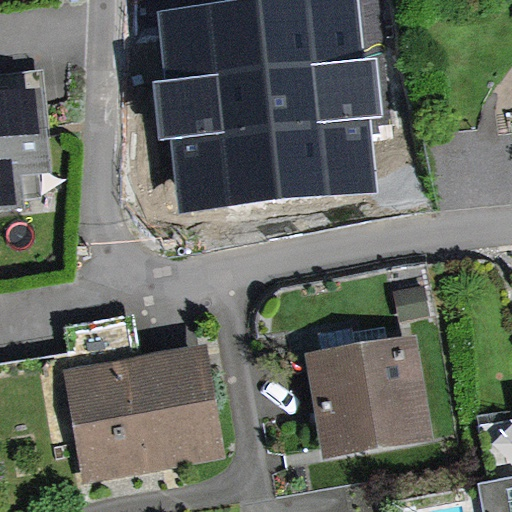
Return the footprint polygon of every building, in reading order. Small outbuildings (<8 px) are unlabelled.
[(39,168),(32,102),(0,105),(0,206),(12,205),(9,171),(39,168)] [(88,472),(216,450),(201,361),(136,372),(128,321),(81,329),(66,354),(77,415),(88,472)] [(331,415),(336,447),(415,434),(402,355),(357,363),(351,330),(317,336),(319,347),(290,352),(294,373),(323,368),(330,407),(322,408),(324,416),(331,415)] [(40,358),(50,420),(77,415),(66,354),(40,358)] [(14,363),(25,424),(50,420),(40,358),(14,363)] [(0,365),(0,428),(25,424),(14,363),(0,365)] [(511,511),(511,421),(478,428),(488,484),(511,480),(511,511)]
